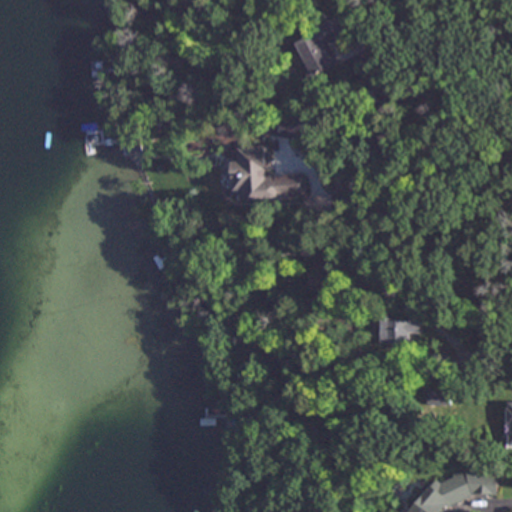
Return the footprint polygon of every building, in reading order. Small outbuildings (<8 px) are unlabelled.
[(295,37),(312,76),(339,64),(329,41),(346,33),(339,17),(295,37)] [(267,158),(281,201),(300,194),(287,152),(267,158)] [(314,291),(336,291),(336,252),(314,252),(314,291)] [(366,271),(347,271),(347,287),(366,287),(366,271)] [(408,335),(419,336),(419,319),(382,317),(381,344),(408,345),(408,335)] [(449,390),(427,390),(427,404),(449,404),(449,390)] [(437,480),(411,511),(445,511),(446,506),(454,506),(463,494),(497,496),(498,473),(457,471),(450,481),(437,480)]
